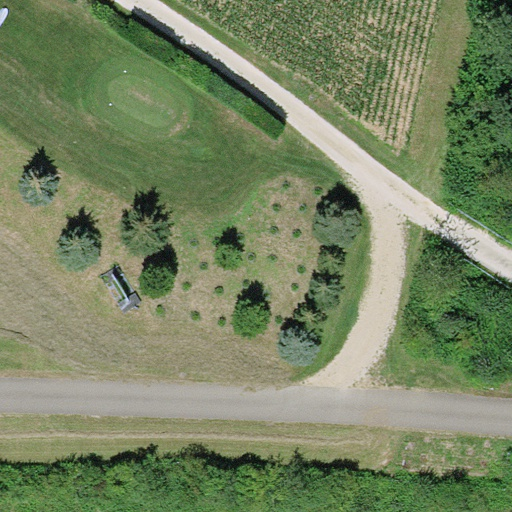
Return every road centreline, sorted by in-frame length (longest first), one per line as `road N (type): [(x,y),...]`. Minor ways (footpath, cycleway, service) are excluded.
road 1 (unclassified): [(0,394),(511,419)]
road 2 (track): [(124,0),(511,264)]
road 3 (track): [(302,405),(370,336),(388,257),(381,181)]
